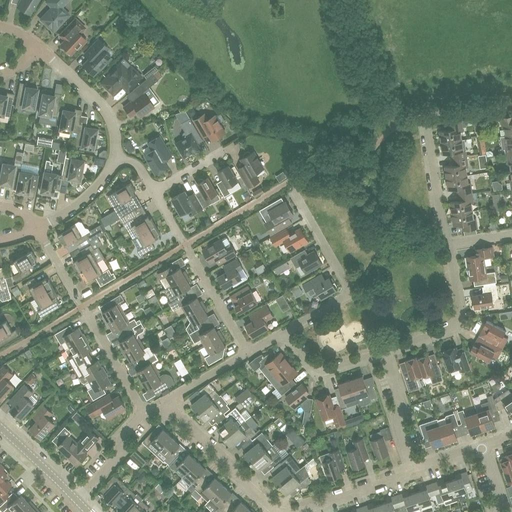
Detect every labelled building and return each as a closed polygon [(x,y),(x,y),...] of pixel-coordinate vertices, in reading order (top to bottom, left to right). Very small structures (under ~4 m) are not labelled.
[(20,0),(16,6),(29,14),(37,0),(20,0)] [(47,0),(53,5),(39,19),(52,32),(66,17),(58,9),(67,0),(47,0)] [(75,18),(59,35),(64,40),(60,44),(70,54),(76,48),(77,49),(86,40),(78,33),(83,28),(83,26),(75,18)] [(88,58),(82,65),(84,68),(84,70),(88,73),(90,73),(93,75),(98,69),(99,70),(111,58),(104,52),(108,48),(98,39),(83,54),(88,58)] [(141,77),(123,59),(100,83),(112,94),(121,85),(127,92),(141,77)] [(146,79),(152,74),(153,73),(158,69),(154,66),(150,69),(143,75),(146,79)] [(152,74),(146,79),(133,89),(138,96),(131,102),(130,102),(123,107),(130,116),(136,111),(140,116),(153,107),(159,102),(152,94),(147,98),(142,92),(157,80),(152,74)] [(15,105),(33,109),(37,89),(26,87),(26,84),(19,82),(15,105)] [(0,115),(9,117),(13,94),(6,93),(6,95),(0,94),(0,115)] [(50,116),(56,117),(61,94),(54,93),(53,96),(42,94),(38,114),(37,120),(39,122),(47,123),(49,122),(50,116)] [(75,138),(76,133),(77,133),(78,123),(79,123),(80,115),(81,110),(74,109),(73,112),(62,110),(58,130),(69,132),(69,136),(70,137),(75,138)] [(193,120),(200,132),(203,137),(209,134),(212,140),(225,133),(215,116),(208,120),(204,114),(193,120)] [(85,127),(85,124),(87,117),(80,115),(79,123),(78,123),(77,133),(76,133),(75,138),(74,145),(92,149),(96,129),(85,127)] [(505,136),(511,134),(511,116),(500,118),(501,125),(504,125),(505,136)] [(202,139),(190,119),(180,124),(185,132),(183,133),(182,137),(183,139),(176,143),(184,157),(199,148),(196,143),(202,139)] [(440,143),(461,140),(459,129),(462,128),(461,121),(446,123),(447,130),(439,131),(440,143)] [(152,151),(145,155),(155,174),(168,166),(164,160),(170,156),(159,136),(148,143),(152,151)] [(484,136),(477,137),(480,154),(486,153),(485,148),(486,148),(484,136)] [(463,151),(461,140),(440,143),(442,154),(451,153),(452,159),(466,157),(465,150),(463,151)] [(56,161),(63,163),(64,157),(65,157),(66,151),(59,149),(56,161)] [(244,165),(238,168),(249,187),(259,182),(254,174),(263,169),(253,151),(250,153),(248,152),(246,152),(244,153),(243,155),(243,157),(240,159),(244,165)] [(60,180),(61,180),(67,181),(68,178),(79,181),(83,160),(65,157),(64,157),(63,163),(62,171),(61,171),(61,173),(61,175),(60,180)] [(467,164),(466,157),(452,159),(453,165),(444,167),(446,178),(467,175),(465,164),(467,164)] [(45,160),(40,192),(51,194),(50,196),(57,198),(61,180),(60,180),(61,175),(61,173),(51,172),(52,164),(49,164),(49,161),(45,160)] [(2,163),(0,174),(0,183),(10,185),(9,188),(16,189),(15,192),(16,192),(20,166),(2,163)] [(26,196),(33,198),(37,175),(20,172),(20,167),(20,166),(16,192),(26,194),(26,196)] [(228,166),(218,172),(225,184),(219,187),(224,197),(235,191),(231,185),(237,181),(228,166)] [(468,186),(467,175),(446,178),(448,190),(456,189),(457,195),(472,193),(471,186),(468,186)] [(197,198),(203,208),(214,202),(211,197),(216,193),(207,178),(203,180),(202,179),(200,179),(198,180),(198,181),(198,183),(197,184),(202,194),(202,195),(197,198)] [(116,212),(129,205),(126,199),(136,194),(134,191),(135,191),(130,183),(125,185),(124,186),(116,188),(117,190),(112,193),(119,204),(113,207),(116,212)] [(203,208),(197,198),(194,193),(187,196),(184,191),(171,199),(173,202),(172,206),(176,207),(180,214),(187,211),(189,215),(203,208)] [(472,211),(471,203),(470,200),(473,199),(472,193),(457,195),(458,201),(449,202),(451,214),(472,211)] [(281,198),(263,208),(266,214),(269,212),(273,219),(264,224),(270,234),(291,222),(288,216),(292,214),(286,202),(284,203),(281,198)] [(137,236),(155,226),(151,218),(150,218),(148,216),(139,221),(133,210),(120,218),(126,229),(131,225),(137,236)] [(472,211),(451,214),(453,226),(461,224),(462,231),(477,229),(476,222),(474,222),(472,211)] [(105,227),(109,224),(111,223),(107,215),(101,219),(103,223),(105,227)] [(69,225),(65,230),(64,231),(63,232),(62,232),(57,235),(62,243),(63,243),(64,245),(74,240),(77,245),(88,239),(89,241),(104,233),(101,229),(99,225),(89,231),(88,229),(85,228),(82,222),(79,221),(70,226),(69,225)] [(140,256),(154,247),(151,242),(161,237),(159,234),(160,234),(155,226),(137,236),(143,246),(137,250),(140,256)] [(300,228),(289,234),(286,228),(270,237),(273,244),(282,239),(289,252),(308,241),(300,228)] [(224,237),(220,239),(202,250),(209,263),(216,259),(219,264),(236,254),(231,246),(230,246),(229,246),(230,243),(227,238),(224,237)] [(98,247),(94,249),(91,244),(80,250),(83,256),(73,261),(75,264),(74,264),(79,272),(96,262),(104,257),(98,247)] [(484,259),(490,258),(494,257),(494,253),(493,253),(492,247),(475,249),(476,256),(466,257),(468,269),(485,266),(484,259)] [(31,251),(27,253),(26,254),(25,254),(17,256),(18,259),(13,261),(20,272),(12,276),(15,281),(30,273),(27,268),(37,262),(35,259),(36,259),(31,251)] [(314,251),(303,257),(300,252),(290,258),(295,268),(301,265),(305,273),(321,264),(314,251)] [(224,288),(238,280),(240,283),(247,279),(247,277),(242,268),(237,259),(223,267),(226,272),(218,277),(224,288)] [(96,262),(79,272),(83,280),(84,280),(86,282),(95,277),(100,286),(116,277),(113,272),(111,273),(108,269),(103,272),(96,262)] [(263,263),(255,268),(258,274),(267,269),(263,263)] [(166,288),(169,286),(187,276),(184,271),(182,272),(179,267),(176,269),(173,264),(157,273),(160,279),(166,288)] [(485,266),(468,269),(469,280),(481,278),(482,285),(496,282),(494,272),(486,273),(485,266)] [(170,306),(176,302),(190,294),(187,289),(190,287),(188,282),(190,281),(187,276),(169,286),(173,293),(170,299),(171,301),(169,303),(170,306)] [(0,291),(2,291),(5,300),(11,298),(8,287),(5,278),(5,277),(0,278),(0,291)] [(11,277),(5,278),(8,287),(14,285),(11,277)] [(329,278),(320,283),(316,277),(302,285),(309,297),(317,292),(321,298),(336,290),(335,288),(337,287),(332,279),(330,280),(329,278)] [(47,280),(46,278),(36,283),(33,278),(23,284),(26,290),(29,288),(35,298),(53,288),(48,280),(47,280)] [(472,296),(474,309),(493,306),(493,302),(497,296),(496,285),(482,287),(482,292),(480,294),(472,296)] [(250,291),(251,291),(247,286),(232,295),(237,304),(234,306),(239,314),(257,303),(250,291)] [(58,299),(56,296),(57,296),(53,288),(35,298),(41,309),(38,311),(41,316),(60,305),(57,300),(58,299)] [(120,294),(116,296),(103,305),(106,310),(102,312),(105,317),(103,318),(106,323),(123,313),(118,303),(124,300),(120,294)] [(186,316),(204,305),(201,300),(199,302),(196,297),(193,299),(190,294),(176,302),(170,306),(173,311),(181,306),(186,316)] [(204,305),(186,316),(192,325),(190,326),(193,332),(207,323),(204,318),(208,316),(205,312),(207,310),(204,305)] [(249,316),(252,321),(245,325),(252,337),(268,328),(264,321),(272,316),(266,306),(249,316)] [(134,319),(131,321),(129,322),(123,313),(106,323),(108,328),(111,327),(113,331),(117,329),(120,334),(137,324),(134,319)] [(478,336),(502,349),(507,339),(502,336),(505,330),(486,320),(478,336)] [(19,335),(15,330),(12,332),(6,321),(2,323),(0,321),(0,339),(5,336),(8,341),(19,335)] [(137,325),(137,324),(120,334),(123,340),(119,342),(122,346),(120,347),(123,352),(141,342),(137,336),(138,334),(143,331),(144,328),(141,323),(137,325)] [(200,340),(203,345),(221,335),(218,330),(216,331),(213,326),(210,329),(207,323),(193,332),(189,334),(194,343),(200,340)] [(66,341),(69,348),(85,339),(78,327),(70,332),(67,327),(54,334),(60,344),(66,341)] [(221,335),(203,345),(209,355),(204,357),(208,364),(222,356),(218,349),(225,346),(222,341),(224,340),(221,335)] [(497,359),(502,349),(478,336),(470,351),(489,361),(492,356),(497,359)] [(69,370),(74,367),(86,360),(83,354),(91,350),(85,339),(69,348),(65,350),(69,356),(68,357),(71,363),(69,364),(70,366),(67,367),(69,370)] [(148,347),(144,349),(141,342),(123,352),(126,357),(128,356),(130,361),(134,359),(137,364),(154,354),(151,348),(148,347)] [(455,347),(442,352),(449,371),(462,367),(463,371),(470,368),(464,351),(457,353),(455,347)] [(29,349),(25,352),(28,358),(33,355),(29,349)] [(274,374),(288,362),(280,352),(271,360),(266,355),(264,357),(261,354),(256,357),(249,363),(255,370),(258,367),(268,379),(274,374)] [(154,354),(137,364),(140,369),(136,371),(139,376),(137,377),(140,382),(158,372),(152,362),(157,359),(154,354)] [(432,383),(431,379),(441,375),(437,364),(431,366),(428,355),(417,359),(416,357),(422,377),(425,385),(432,383)] [(422,377),(416,357),(405,361),(408,372),(402,374),(408,392),(419,388),(415,378),(422,376),(422,377)] [(83,383),(88,381),(104,372),(97,360),(89,365),(86,360),(74,367),(69,370),(74,367),(80,378),(80,379),(82,383),(83,383)] [(274,374),(268,379),(281,395),(292,386),(287,380),(297,372),(288,362),(274,374)] [(0,370),(0,398),(12,385),(6,380),(11,374),(3,366),(0,370)] [(104,372),(88,381),(92,387),(87,390),(93,400),(106,393),(102,388),(110,383),(104,372)] [(162,374),(160,376),(158,372),(140,382),(143,387),(145,386),(147,390),(151,388),(154,394),(168,386),(174,382),(171,376),(169,375),(166,374),(162,374)] [(362,376),(350,380),(358,403),(360,404),(362,405),(363,405),(367,403),(368,403),(369,401),(370,399),(376,397),(372,386),(366,388),(362,376)] [(337,398),(339,404),(340,409),(358,403),(350,380),(338,384),(342,396),(337,398)] [(197,412),(197,413),(212,401),(219,396),(208,383),(199,391),(202,395),(191,404),(197,412)] [(308,427),(310,412),(313,399),(307,398),(307,397),(305,394),(308,392),(301,383),(285,397),(294,408),(298,404),(304,411),(305,411),(302,426),(308,427)] [(36,400),(30,395),(32,392),(24,385),(14,396),(19,400),(10,410),(19,419),(36,400)] [(247,388),(243,391),(247,397),(251,394),(252,393),(247,388)] [(502,393),(493,399),(496,407),(497,410),(506,407),(511,416),(511,396),(506,400),(502,393)] [(91,417),(96,414),(103,410),(108,417),(125,408),(118,396),(113,399),(110,394),(86,408),(91,417)] [(229,409),(226,404),(228,403),(221,394),(219,396),(212,401),(197,413),(198,414),(199,414),(205,422),(216,412),(220,417),(229,409)] [(340,409),(339,404),(333,406),(329,394),(316,399),(323,419),(332,416),(336,428),(346,424),(340,409)] [(489,409),(496,407),(493,399),(492,395),(486,397),(488,402),(481,404),(483,411),(477,413),(482,430),(494,426),(489,409)] [(51,413),(43,406),(35,415),(39,419),(30,429),(40,438),(53,423),(47,418),(51,413)] [(223,437),(224,438),(239,426),(245,421),(251,416),(246,410),(240,414),(235,407),(225,415),(229,420),(217,429),(223,437)] [(482,430),(477,413),(465,417),(463,410),(457,412),(461,424),(466,422),(470,434),(482,430)] [(77,412),(72,418),(76,421),(81,416),(77,412)] [(437,419),(445,443),(456,439),(452,427),(458,425),(454,413),(446,416),(444,418),(446,423),(439,426),(437,419)] [(364,421),(362,414),(352,418),(354,424),(364,421)] [(445,443),(437,419),(419,425),(423,437),(429,435),(433,447),(445,443)] [(245,421),(239,426),(224,438),(225,439),(231,446),(243,437),(246,441),(256,433),(250,426),(245,421)] [(64,427),(61,431),(52,440),(58,446),(57,447),(69,458),(69,459),(76,466),(86,455),(85,453),(98,438),(89,430),(78,442),(80,444),(77,446),(67,437),(71,433),(64,427)] [(389,427),(385,428),(379,430),(382,437),(370,440),(376,458),(388,454),(383,441),(389,439),(392,438),(389,427)] [(159,449),(171,437),(162,429),(157,435),(152,430),(143,441),(147,445),(151,442),(159,449)] [(292,429),(286,433),(291,439),(297,434),(292,429)] [(250,462),(265,450),(272,445),(261,432),(252,440),(255,444),(244,454),(250,461),(250,462)] [(171,437),(159,449),(167,457),(164,461),(169,465),(178,455),(174,450),(180,445),(171,437)] [(364,465),(362,460),(368,458),(362,438),(353,442),(355,448),(347,451),(353,469),(364,465)] [(272,445),(265,450),(250,462),(251,463),(258,471),(269,461),(273,466),(282,458),(272,445)] [(328,453),(330,459),(322,462),(328,480),(340,476),(338,469),(344,467),(338,449),(328,453)] [(135,450),(130,456),(134,460),(139,454),(135,450)] [(511,450),(506,452),(506,454),(506,455),(505,455),(506,460),(501,462),(508,483),(511,482),(511,450)] [(182,477),(197,461),(188,453),(183,459),(178,455),(169,465),(182,477)] [(278,485),(278,486),(304,465),(293,474),(288,468),(295,462),(289,455),(280,463),(283,468),(272,477),(278,485)] [(192,492),(195,489),(204,479),(200,475),(205,469),(197,461),(182,477),(190,485),(187,488),(192,492)] [(308,475),(304,465),(278,486),(279,487),(279,486),(286,494),(297,485),(301,489),(310,481),(307,477),(308,475)] [(472,489),(470,483),(466,471),(456,475),(457,478),(450,481),(457,501),(462,499),(460,493),(466,491),(472,489)] [(7,472),(5,473),(0,478),(0,502),(8,495),(4,490),(11,484),(8,481),(11,478),(6,473),(8,472),(7,472)] [(103,496),(112,504),(127,488),(114,475),(104,485),(109,489),(103,496)] [(208,501),(223,485),(214,477),(209,483),(204,479),(195,489),(192,492),(190,494),(197,500),(202,496),(208,501)] [(445,504),(451,502),(457,501),(450,481),(442,483),(441,480),(431,483),(438,503),(444,501),(445,504)] [(438,503),(431,483),(421,486),(422,490),(415,492),(420,507),(420,506),(422,511),(429,511),(434,511),(432,505),(438,503)] [(208,501),(216,509),(219,511),(221,511),(230,503),(226,499),(231,493),(223,485),(208,501)] [(112,505),(113,504),(117,508),(116,509),(119,511),(130,511),(141,500),(143,499),(137,494),(135,495),(127,488),(112,504),(112,505)] [(420,507),(415,492),(408,495),(406,491),(396,495),(402,511),(409,511),(409,510),(420,507)] [(3,511),(16,511),(27,502),(20,495),(10,504),(6,499),(0,504),(0,510),(1,511),(2,511),(3,511)] [(402,511),(396,495),(386,498),(387,502),(380,504),(382,511),(402,511)] [(141,500),(130,511),(145,511),(146,511),(149,508),(141,500)] [(230,503),(221,511),(245,511),(249,509),(240,501),(235,507),(230,503)] [(33,511),(37,509),(31,503),(30,505),(27,502),(16,511),(33,511)] [(362,507),(363,511),(382,511),(380,504),(373,507),(372,503),(362,507)]
